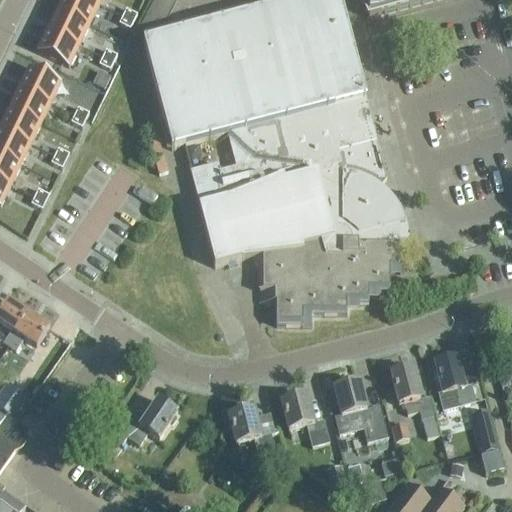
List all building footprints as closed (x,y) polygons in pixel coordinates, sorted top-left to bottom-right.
[(99,8),(81,0),(63,0),(57,13),(89,29),(99,8)] [(81,0),(99,8),(102,0),(81,0)] [(159,37),(177,1),(174,0),(155,0),(141,29),(159,37)] [(320,0),(160,43),(143,47),(162,116),(172,154),(184,151),(227,140),(236,173),(221,177),(219,170),(191,177),(200,211),(199,211),(214,271),(242,264),(260,261),(260,293),(260,307),(276,307),(276,330),(311,330),(311,319),(346,319),(346,307),(369,307),(369,296),(390,296),(390,273),(401,273),(401,249),(400,242),(399,234),(397,227),(406,224),(400,211),(392,199),(381,189),(387,182),(352,50),(346,27),(338,0),(320,0)] [(353,0),(355,4),(360,3),(369,21),(448,0),(353,0)] [(89,29),(57,13),(47,34),(79,49),(89,29)] [(133,25),(137,18),(126,13),(123,20),(133,25)] [(133,25),(123,20),(119,27),(130,32),(133,25)] [(68,71),(79,49),(47,34),(36,55),(68,71)] [(117,59),(106,54),(103,61),(114,66),(117,59)] [(110,73),(114,66),(103,61),(99,68),(110,73)] [(51,107),(61,86),(29,70),(18,91),(51,107)] [(41,128),(51,107),(18,91),(8,112),(41,128)] [(0,133),(31,148),(41,128),(8,112),(0,129),(0,133)] [(85,124),(89,117),(78,112),(74,119),(85,124)] [(82,131),(85,124),(74,119),(71,126),(82,131)] [(0,158),(21,169),(31,148),(0,133),(0,158)] [(190,162),(201,160),(199,149),(188,151),(190,162)] [(65,165),(69,158),(58,152),(55,160),(65,165)] [(0,183),(11,189),(21,169),(0,158),(0,183)] [(62,172),(65,165),(55,160),(51,167),(62,172)] [(0,183),(0,209),(0,210),(11,189),(0,183)] [(45,206),(49,199),(38,194),(35,201),(45,206)] [(42,213),(45,206),(35,201),(31,208),(42,213)] [(15,337),(29,318),(8,304),(0,315),(0,327),(11,335),(15,337)] [(15,337),(11,335),(3,347),(11,353),(19,340),(36,351),(49,332),(29,318),(15,337)] [(465,392),(457,360),(434,366),(435,370),(432,370),(435,380),(437,379),(442,398),(456,395),(460,410),(474,407),(469,391),(465,392)] [(421,404),(413,372),(391,378),(399,409),(404,407),(407,419),(421,416),(428,443),(441,439),(431,401),(421,404)] [(359,386),(333,393),(341,420),(335,421),(339,440),(363,433),(367,449),(384,445),(383,438),(387,437),(381,411),(376,412),(366,415),(359,386)] [(0,410),(13,420),(22,408),(3,394),(0,398),(0,410)] [(313,428),(306,400),(282,406),(289,435),(307,430),(313,452),(329,448),(324,425),(313,428)] [(159,445),(177,418),(157,404),(139,431),(133,427),(135,423),(126,417),(110,441),(122,449),(127,442),(140,451),(148,438),(159,445)] [(242,417),(240,412),(223,417),(228,433),(232,432),(237,448),(254,443),(260,465),(276,461),(270,439),(261,441),(254,413),(242,417)] [(272,415),(259,418),(264,436),(276,433),(272,415)] [(482,459),(499,454),(488,415),(471,419),(482,459)] [(0,417),(0,476),(29,436),(8,421),(6,422),(4,421),(0,417)] [(396,447),(410,443),(406,428),(392,432),(396,447)] [(499,456),(488,459),(480,461),(485,479),(504,475),(499,456)] [(351,488),(364,484),(359,468),(347,472),(351,488)] [(333,497),(349,492),(343,469),(326,474),(333,497)] [(432,506),(441,494),(440,494),(431,506),(419,497),(420,495),(411,488),(409,490),(408,489),(390,511),(428,511),(432,507),(432,506)] [(0,511),(24,511),(25,511),(3,496),(5,493),(0,489),(0,511)] [(464,511),(451,502),(453,500),(443,492),(441,494),(432,506),(432,507),(428,511),(464,511)]
